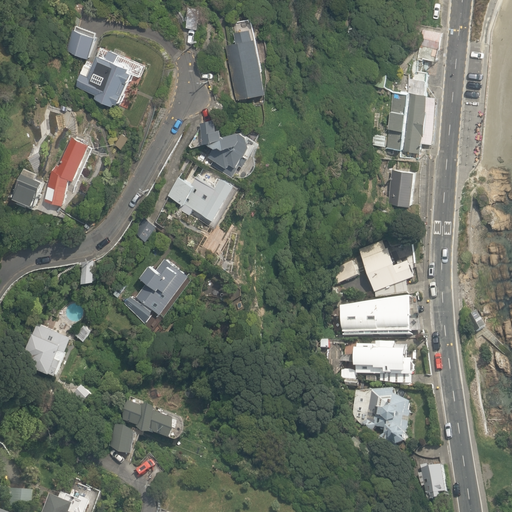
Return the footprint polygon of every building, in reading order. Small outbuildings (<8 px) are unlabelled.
[(196,27),(207,29),(211,8),(200,6),(196,27)] [(424,57),(438,59),(441,30),(421,28),(418,58),(424,59),(424,57)] [(76,29),(68,50),(91,59),(99,37),(76,29)] [(227,45),(238,99),(269,93),(258,38),(256,39),(254,29),(235,32),(238,42),(227,45)] [(86,74),(81,85),(101,94),(100,98),(117,105),(119,102),(122,104),(136,73),(133,71),(134,68),(117,60),(120,54),(104,47),(96,64),(88,61),(83,73),(86,74)] [(376,71),(374,86),(386,88),(389,74),(376,71)] [(428,94),(430,80),(411,78),(409,93),(394,92),(389,147),(388,154),(395,155),(395,148),(405,149),(405,150),(423,152),(429,95),(428,94)] [(218,119),(202,123),(207,145),(216,146),(210,157),(218,162),(216,168),(235,177),(240,168),(245,167),(258,147),(260,149),(263,144),(241,131),(227,135),(223,130),(221,131),(218,119)] [(117,144),(125,149),(132,138),(124,132),(117,144)] [(389,136),(375,134),(374,144),(388,146),(389,136)] [(78,185),(95,147),(73,137),(61,165),(59,164),(54,169),(47,200),(66,205),(71,183),(78,185)] [(390,166),(400,167),(400,159),(394,158),(390,161),(390,166)] [(390,202),(414,205),(418,171),(395,168),(390,202)] [(43,189),(46,181),(23,173),(19,185),(21,186),(17,198),(36,205),(41,189),(43,189)] [(194,206),(215,218),(227,195),(228,196),(236,183),(222,175),(215,188),(199,179),(196,184),(180,175),(170,192),(186,201),(183,207),(191,212),(194,206)] [(136,232),(149,241),(160,225),(156,223),(164,212),(155,206),(136,232)] [(360,248),(378,296),(409,292),(407,280),(415,277),(409,260),(396,265),(389,247),(387,248),(383,239),(360,248)] [(139,293),(163,310),(190,273),(167,255),(159,266),(153,262),(145,273),(150,278),(139,293)] [(335,275),(339,284),(360,275),(352,256),(347,260),(349,264),(342,267),(335,275)] [(85,264),(88,284),(99,282),(96,262),(85,264)] [(412,296),(412,294),(343,304),(344,333),(412,332),(412,328),(422,328),(417,295),(412,296)] [(469,316),(477,331),(487,326),(479,310),(469,316)] [(53,369),(59,372),(67,350),(66,350),(72,335),(38,321),(28,345),(30,346),(28,350),(35,353),(32,362),(52,370),(53,369)] [(77,332),(84,339),(94,328),(86,321),(77,332)] [(382,381),(412,383),(414,350),(410,350),(410,345),(397,344),(397,342),(378,341),(378,345),(357,343),(357,354),(341,353),(341,341),(327,340),(326,366),(343,368),(344,362),(357,363),(356,368),(345,368),(344,376),(358,377),(358,372),(382,374),(382,381)] [(359,379),(347,378),(346,385),(358,386),(359,379)] [(75,392),(84,401),(92,393),(84,384),(75,392)] [(375,430),(378,425),(386,427),(386,432),(382,436),(395,444),(406,440),(412,409),(409,408),(411,400),(395,392),(396,386),(358,389),(352,423),(364,426),(368,429),(375,430)] [(148,401),(134,396),(124,419),(139,423),(139,426),(145,431),(153,431),(176,438),(185,433),(188,425),(185,416),(161,407),(160,410),(157,405),(154,404),(147,405),(148,401)] [(123,451),(133,453),(141,432),(132,426),(122,425),(114,445),(123,451)] [(369,449),(358,439),(354,443),(352,441),(346,447),(367,465),(378,452),(371,447),(369,449)] [(128,455),(123,460),(114,453),(99,466),(142,493),(169,470),(154,455),(140,465),(128,455)] [(442,493),(448,492),(444,465),(437,466),(437,463),(423,465),(424,472),(420,473),(422,486),(426,485),(428,501),(443,499),(442,493)] [(179,496),(183,488),(173,484),(169,492),(179,496)] [(96,511),(104,492),(86,485),(81,500),(62,492),(60,497),(52,494),(45,511),(96,511)] [(11,508),(31,509),(32,490),(13,489),(11,508)]
